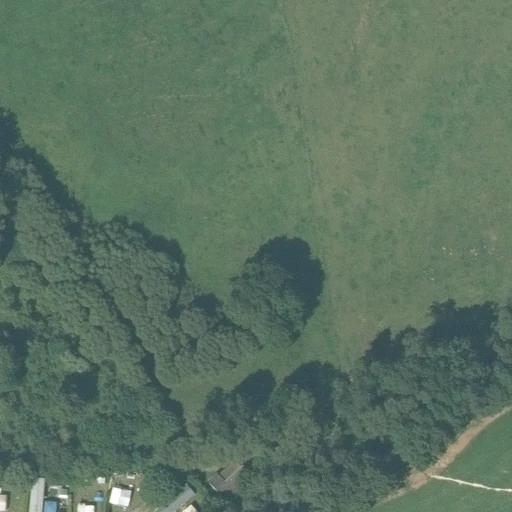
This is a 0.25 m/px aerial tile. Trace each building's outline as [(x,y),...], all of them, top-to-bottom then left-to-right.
[(235,461),(207,483),(224,502),(250,478),(235,461)] [(127,483),(108,483),(108,504),(127,504),(127,483)] [(154,510),(155,511),(178,511),(201,497),(192,484),(154,510)] [(97,511),(99,488),(78,486),(75,511),(97,511)] [(8,492),(0,491),(0,511),(8,511),(8,492)]
